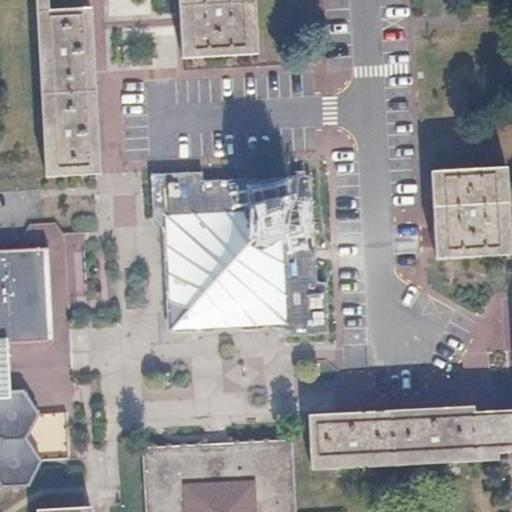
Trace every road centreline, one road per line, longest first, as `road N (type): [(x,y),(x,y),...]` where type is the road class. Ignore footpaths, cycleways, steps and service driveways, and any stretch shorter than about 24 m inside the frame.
road 1 (residential): [(398,339),(377,270),(371,108)]
road 2 (residential): [(160,119),(371,108)]
